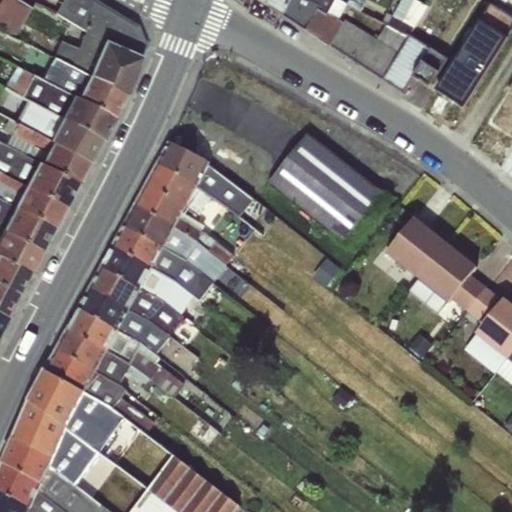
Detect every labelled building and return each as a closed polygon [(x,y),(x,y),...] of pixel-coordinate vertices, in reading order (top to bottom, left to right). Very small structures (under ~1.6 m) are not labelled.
[(0,18),(17,31),(35,8),(24,0),(3,0),(0,5),(0,18)] [(231,0),(275,27),(281,19),(289,0),(231,0)] [(289,0),(281,19),(403,95),(414,81),(429,89),(447,61),(410,36),(414,29),(392,15),(385,26),(375,38),(346,20),(339,18),(346,5),(336,0),(289,0)] [(425,0),(403,0),(398,13),(422,25),(432,3),(425,0)] [(511,14),(495,4),(443,89),(471,106),(511,38),(511,14)] [(33,98),(22,119),(48,132),(59,112),(33,98)] [(273,181),(353,243),(392,193),(312,130),(273,181)] [(159,167),(195,190),(209,197),(221,176),(209,168),(209,163),(172,143),(159,167)] [(195,190),(159,167),(148,188),(186,210),(206,224),(211,211),(191,198),(195,190)] [(186,210),(148,188),(138,206),(188,237),(226,266),(232,255),(218,242),(180,217),(186,210)] [(188,237),(138,206),(126,229),(186,264),(194,270),(200,269),(220,283),(230,270),(226,266),(188,237)] [(415,281),(445,243),(414,218),(384,255),(415,281)] [(186,264),(126,229),(115,248),(193,295),(198,285),(182,271),(186,264)] [(445,243),(415,281),(418,283),(413,292),(440,314),(451,301),(466,314),(486,289),(471,276),(478,269),(445,243)] [(193,295),(115,248),(104,268),(188,323),(192,325),(200,315),(189,303),(193,295)] [(188,323),(104,268),(92,290),(165,335),(180,345),(188,335),(182,330),(188,323)] [(486,289),(466,314),(481,326),(475,335),(506,359),(511,351),(511,306),(503,299),(502,301),(486,289)] [(165,335),(92,290),(81,311),(159,361),(206,394),(215,385),(156,340),(165,335)] [(159,361),(81,311),(69,331),(166,397),(174,398),(185,385),(157,363),(159,361)] [(166,397),(69,331),(57,353),(120,387),(126,375),(141,382),(145,390),(161,401),(166,397)] [(47,372),(148,435),(155,423),(124,402),(128,395),(120,387),(57,353),(47,372)] [(29,402),(174,511),(234,511),(239,506),(148,435),(47,372),(29,402)] [(13,440),(105,511),(174,511),(29,402),(13,440)] [(42,486),(70,511),(105,511),(13,440),(2,465),(42,486)] [(0,493),(30,507),(34,511),(70,511),(42,486),(2,465),(0,469),(0,493)] [(0,511),(34,511),(30,507),(0,493),(0,511)]
